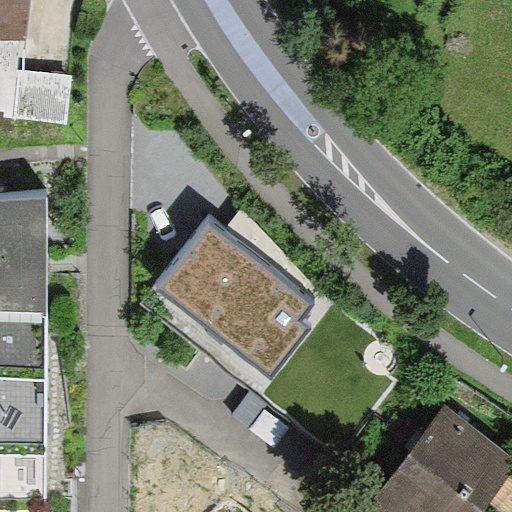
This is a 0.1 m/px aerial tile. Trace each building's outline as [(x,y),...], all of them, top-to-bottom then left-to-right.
[(0,0),(0,25),(22,27),(29,28),(31,0),(0,0)] [(22,27),(0,25),(0,103),(6,104),(6,114),(70,118),(74,65),(20,62),(22,27)] [(0,511),(44,511),(50,191),(0,195),(0,511)] [(379,360),(382,338),(243,208),(226,231),(211,219),(144,302),(344,453),(399,379),(379,360)] [(369,511),(482,511),(511,472),(511,452),(447,406),(369,511)] [(227,511),(169,466),(170,511),(169,511),(227,511)]
